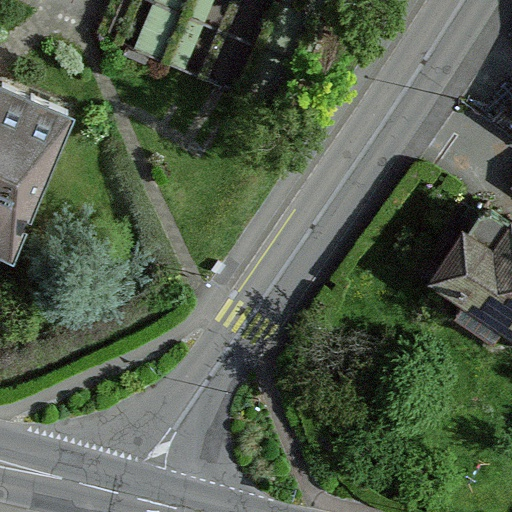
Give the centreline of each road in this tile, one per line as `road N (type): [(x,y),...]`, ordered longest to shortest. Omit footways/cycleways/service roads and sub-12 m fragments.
road 1 (tertiary): [(133,498),(145,463),(465,0)]
road 2 (tertiary): [(133,498),(0,449)]
road 3 (tertiary): [(0,476),(133,498)]
